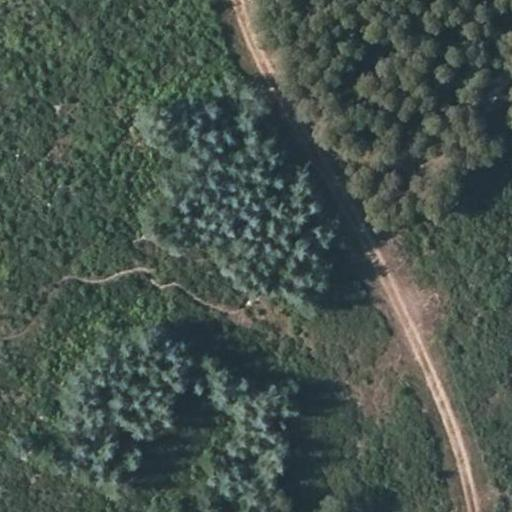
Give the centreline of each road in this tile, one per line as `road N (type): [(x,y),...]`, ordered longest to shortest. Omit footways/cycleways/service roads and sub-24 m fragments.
road 1 (track): [(511,44),(495,73),(434,134),(349,197),(301,212),(253,285),(231,288),(158,255),(83,267),(52,287),(37,313),(0,328)]
road 2 (track): [(466,511),(449,423),(380,251),(263,80),(231,0)]
